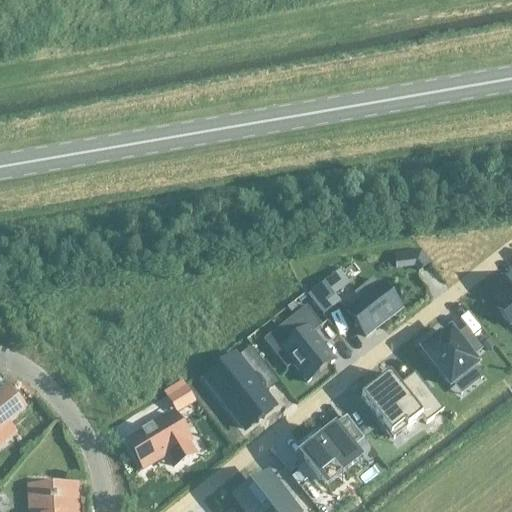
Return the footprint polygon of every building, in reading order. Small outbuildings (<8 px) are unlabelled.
[(511,280),(492,296),(501,308),(496,312),(508,327),(511,324),(511,280)] [(380,288),(346,315),(364,339),(399,311),(380,288)] [(305,308),(278,330),(290,344),(280,352),(292,367),(306,384),(333,363),(312,336),(321,328),(305,308)] [(438,340),(422,353),(449,388),(475,368),(469,360),(481,352),(465,332),(454,341),(449,335),(440,342),(438,340)] [(249,350),(238,359),(255,380),(266,371),(249,350)] [(239,369),(213,390),(246,432),(258,422),(259,423),(263,420),(262,419),(272,411),(239,369)] [(389,377),(361,399),(393,440),(420,419),(422,422),(435,411),(422,395),(410,404),(389,377)] [(185,390),(168,400),(177,414),(194,403),(185,390)] [(0,436),(9,430),(6,426),(24,412),(9,392),(0,399),(0,436)] [(172,417),(127,444),(143,470),(188,443),(172,417)] [(315,450),(301,460),(318,482),(322,478),(349,458),(350,458),(347,454),(363,442),(345,419),(316,441),(319,446),(315,450)] [(257,485),(234,503),(241,511),(278,511),(285,505),(277,495),(270,501),(257,485)] [(77,511),(77,487),(62,488),(63,501),(55,501),(54,498),(48,498),(49,502),(34,502),(34,511),(77,511)]
